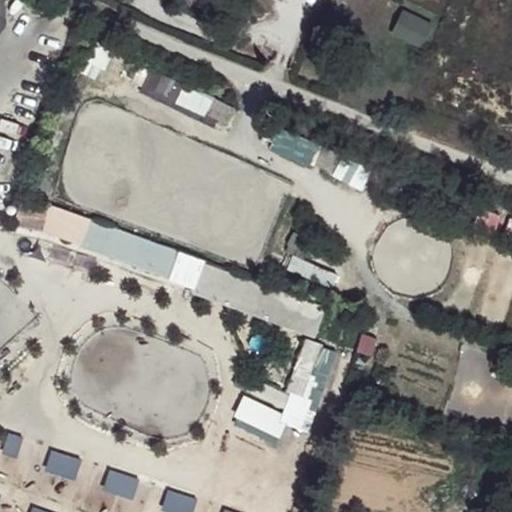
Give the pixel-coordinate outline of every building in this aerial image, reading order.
[(399,10),(392,34),(422,43),(429,19),(399,10)] [(97,41),(89,61),(119,73),(127,53),(97,41)] [(225,125),(235,103),(149,67),(139,89),(225,125)] [(269,147),(307,163),(316,142),(278,126),(269,147)] [(36,207),(19,208),(18,227),(34,229),(36,207)] [(323,311),(202,265),(191,293),(313,339),(323,311)]
